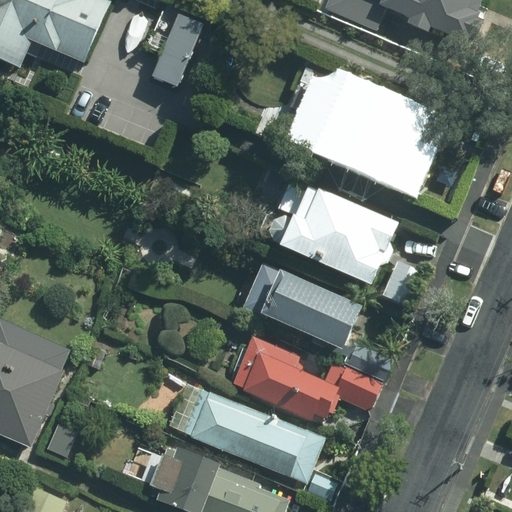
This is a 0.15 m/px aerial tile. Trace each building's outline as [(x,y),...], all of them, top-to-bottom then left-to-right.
[(93,65),(120,4),(110,0),(0,0),(0,54),(29,67),(41,42),(93,65)] [(479,16),(486,0),(375,0),(374,4),(410,21),(409,25),(430,34),(434,28),(477,47),(488,20),(479,16)] [(212,27),(186,16),(161,80),(187,90),(212,27)] [(318,117),(306,145),(423,194),(452,126),(372,92),(366,107),(359,104),(357,107),(348,103),(318,117)] [(71,145),(49,139),(44,155),(66,161),(71,145)] [(290,175),(264,238),(385,287),(411,225),(290,175)] [(433,276),(405,262),(390,298),(418,310),(433,276)] [(363,345),(377,312),(276,267),(256,312),(279,322),(281,319),(325,339),(322,346),(357,361),(355,367),(391,383),(401,362),(363,345)] [(77,362),(3,329),(0,334),(0,433),(39,452),(76,375),(72,373),(77,362)] [(243,389),(330,428),(345,398),(379,412),(391,386),(345,366),(337,384),(310,372),(314,363),(264,341),(243,389)] [(112,354),(97,347),(88,365),(104,373),(112,354)] [(316,486),(335,442),(210,392),(192,437),(316,486)] [(73,406),(90,415),(96,403),(79,395),(73,406)] [(81,435),(59,425),(46,453),(68,463),(81,435)] [(295,511),(299,505),(269,492),(271,486),(192,452),(191,455),(178,450),(173,460),(161,455),(149,485),(173,495),(169,504),(188,511),(295,511)] [(339,505),(346,487),(323,478),(315,495),(339,505)] [(70,511),(74,505),(39,488),(27,511),(70,511)]
